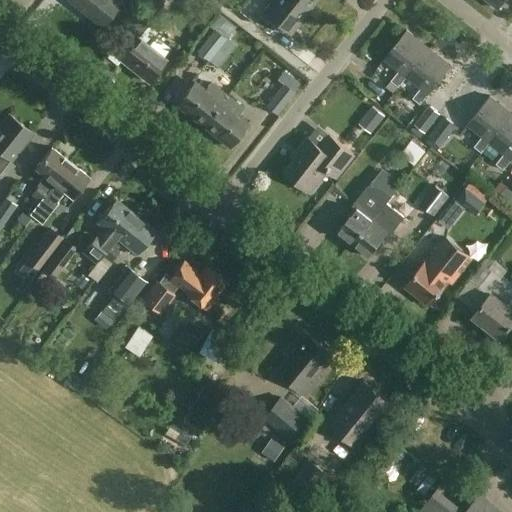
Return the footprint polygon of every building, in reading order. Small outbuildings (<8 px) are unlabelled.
[(70,0),(101,25),(119,3),(115,0),(70,0)] [(162,6),(153,0),(152,0),(122,39),(131,46),(121,59),(149,81),(166,59),(138,37),(162,6)] [(309,11),(294,0),(273,0),(263,12),(291,34),(309,11)] [(294,0),(309,11),(317,0),(294,0)] [(488,0),(499,8),(506,0),(488,0)] [(235,27),(219,15),(210,27),(214,29),(197,51),(210,61),(235,27)] [(401,87),(409,76),(430,48),(409,31),(386,59),(401,70),(393,80),(401,87)] [(447,45),(458,53),(466,41),(455,34),(447,45)] [(409,76),(423,88),(415,98),(423,104),(453,66),(430,48),(409,76)] [(379,79),(389,84),(396,69),(386,64),(379,79)] [(300,85),(291,77),(266,107),(275,114),(300,85)] [(204,125),(228,95),(212,82),(206,90),(195,82),(178,104),(204,125)] [(244,109),(228,95),(204,125),(231,146),(248,124),(238,116),(244,109)] [(491,142),(511,115),(511,112),(491,96),(469,124),(484,136),(476,146),(484,153),(492,143),(491,142)] [(440,113),(430,105),(412,130),(422,138),(440,113)] [(373,107),(360,124),(372,133),(385,117),(373,107)] [(33,132),(10,113),(0,124),(0,170),(10,158),(11,159),(33,132)] [(511,162),(511,115),(491,142),(492,143),(506,154),(498,164),(506,170),(511,162)] [(456,126),(444,117),(426,143),(438,151),(456,126)] [(355,154),(330,135),(321,146),(309,137),(298,152),(301,155),(287,173),(311,192),(328,170),(337,177),(355,154)] [(417,140),(406,155),(422,166),(432,150),(417,140)] [(30,192),(39,200),(70,162),(51,146),(34,167),(44,175),(30,192)] [(89,177),(70,162),(39,200),(40,201),(30,214),(42,223),(58,202),(57,201),(64,191),(72,197),(89,177)] [(453,189),(441,179),(422,204),(433,213),(453,189)] [(338,231),(354,244),(393,196),(374,181),(368,188),(355,204),(358,206),(338,231)] [(466,188),(457,201),(477,216),(487,204),(466,188)] [(393,196),(354,244),(369,257),(389,233),(391,235),(405,218),(387,204),(393,196)] [(0,230),(17,205),(5,197),(0,205),(0,230)] [(82,253),(95,264),(103,255),(136,214),(116,198),(98,221),(105,226),(82,253)] [(156,230),(136,214),(103,255),(111,261),(119,252),(115,248),(121,240),(137,253),(156,230)] [(63,238),(51,229),(26,261),(37,270),(63,238)] [(462,249),(450,239),(433,260),(430,257),(407,285),(431,305),(450,281),(442,274),(462,249)] [(77,249),(65,240),(43,269),(54,278),(77,249)] [(227,281),(207,265),(200,273),(184,261),(172,277),(166,272),(144,301),(158,312),(179,285),(186,291),(185,292),(206,308),(227,281)] [(511,287),(493,273),(484,265),(472,280),(458,297),(477,312),(475,315),(504,338),(511,327),(511,307),(508,304),(511,299),(511,287)] [(138,275),(127,266),(109,290),(120,299),(138,275)] [(152,336),(138,326),(125,347),(139,356),(152,336)] [(335,356),(309,335),(279,372),(307,395),(321,378),(319,376),(335,356)] [(393,404),(366,381),(330,424),(358,446),(393,404)] [(308,419),(282,397),(264,418),(291,440),(308,419)] [(284,438),(265,449),(273,462),(291,451),(284,438)] [(416,438),(386,495),(400,502),(430,445),(416,438)] [(329,477),(308,460),(287,486),(308,503),(329,477)] [(464,511),(462,511),(436,491),(419,511),(499,511),(478,496),(464,511)]
